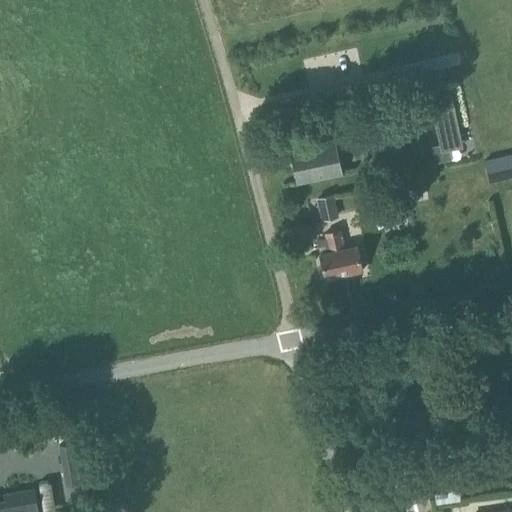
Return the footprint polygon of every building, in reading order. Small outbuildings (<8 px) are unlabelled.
[(459,145),(448,96),(440,98),(431,100),(440,144),(441,149),(449,147),(452,146),(459,145)] [(375,130),(398,124),(392,99),(369,104),(375,130)] [(414,119),(426,118),(424,103),(412,104),(414,119)] [(280,127),(293,125),(292,115),(278,118),(280,127)] [(298,184),(341,173),(332,136),(289,147),(298,184)] [(489,182),(511,176),(511,153),(484,160),(489,182)] [(321,219),(337,215),(333,194),(316,198),(321,219)] [(338,230),(324,233),(328,249),(317,251),(322,273),(346,267),(347,272),(362,268),(356,243),(341,246),(338,230)] [(31,439),(20,441),(23,458),(34,456),(31,439)] [(80,449),(79,441),(59,445),(60,453),(80,449)] [(468,480),(467,462),(433,467),(436,485),(468,480)] [(425,479),(412,481),(415,497),(428,495),(425,479)] [(38,511),(35,490),(0,495),(0,511),(38,511)]
